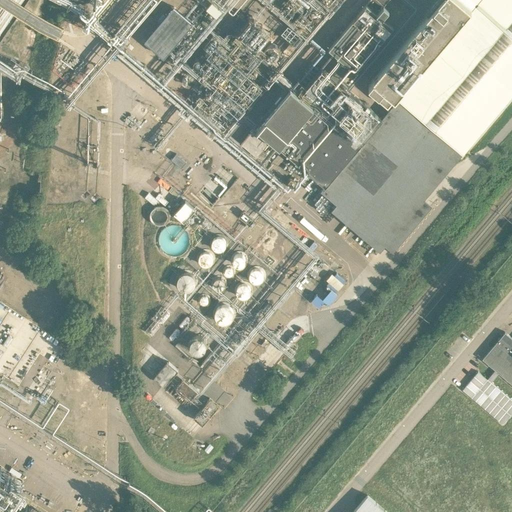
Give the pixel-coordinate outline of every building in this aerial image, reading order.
[(292,92),(356,147),(381,116),(340,81),(351,68),(356,72),(393,28),(382,19),(389,11),(384,7),(389,0),(369,0),(329,49),(342,60),(331,73),(317,61),(292,92)] [(502,107),(505,104),(511,95),(511,41),(472,8),(462,0),(440,0),(374,78),(397,97),(463,153),(502,107)] [(511,0),(462,0),(472,8),(511,41),(511,0)] [(197,26),(193,22),(179,39),(187,46),(204,26),(200,23),(197,26)] [(208,48),(214,53),(219,46),(214,42),(208,48)] [(272,43),(271,43),(270,43),(269,44),(268,44),(267,44),(265,45),(265,46),(264,47),(264,48),(263,49),(263,50),(263,52),(263,53),(264,54),(264,55),(265,56),(266,57),(267,57),(267,58),(268,58),(269,59),(270,59),(271,59),(273,59),(273,58),(274,58),(275,58),(276,57),(277,56),(277,55),(278,55),(278,54),(279,53),(279,52),(279,51),(279,50),(279,49),(278,49),(278,48),(278,47),(277,46),(276,45),(275,45),(275,44),(274,44),(273,44),(272,43)] [(356,147),(292,92),(288,89),(255,128),(285,152),(289,155),(325,185),(356,147)] [(386,243),(460,157),(463,153),(397,97),(381,116),(356,147),(325,185),(321,190),(386,243)] [(174,214),(184,223),(196,209),(186,200),(174,214)] [(154,223),(155,224),(156,225),(157,225),(159,225),(160,226),(161,226),(162,225),(163,225),(164,225),(165,224),(166,224),(167,223),(168,222),(168,221),(169,220),(169,219),(169,218),(170,217),(170,216),(170,215),(170,214),(169,213),(169,212),(169,211),(168,210),(168,209),(167,209),(166,208),(165,207),(164,207),(163,206),(162,206),(161,206),(160,206),(159,206),(158,206),(157,206),(156,207),(155,207),(154,208),(153,209),(152,209),(152,210),(151,211),(151,212),(150,213),(150,214),(150,215),(150,216),(150,217),(150,218),(150,219),(151,220),(151,221),(152,221),(153,223),(154,223)] [(189,243),(189,240),(189,237),(188,234),(186,231),(184,228),(181,226),(179,225),(175,224),(172,224),(167,225),(164,227),(161,229),(159,232),(158,235),(157,238),(157,241),(158,244),(159,247),(161,250),(163,252),(165,254),(167,255),(171,256),(174,256),(177,255),(180,254),(182,253),(185,251),(187,248),(188,246),(189,243)] [(224,244),(224,241),(224,238),(222,236),(220,235),(217,235),(215,235),(213,237),(211,239),(211,242),(212,244),(213,246),(216,248),(218,248),(220,247),(223,246),(224,244)] [(210,260),(210,258),(210,255),(208,253),(205,251),(203,251),(201,251),(199,253),(197,256),(197,258),(197,261),(199,263),(201,264),(204,264),(207,264),(208,262),(210,260)] [(244,261),(245,258),(244,256),(242,254),(240,252),(238,252),(235,252),(233,254),(232,256),(231,259),(232,262),(234,264),(235,265),(239,265),(241,264),(243,263),(244,261)] [(231,274),(231,272),(231,270),(230,268),(228,267),(226,267),(223,268),(222,269),(221,271),(221,272),(221,275),(223,276),(224,277),(227,277),(228,277),(230,276),(231,274)] [(262,275),(262,273),(261,271),(260,268),(257,267),(255,267),(253,267),(251,268),(249,271),(248,273),(249,275),(250,278),(252,279),(255,280),(258,279),(260,278),(261,276),(262,275)] [(193,283),(193,280),(193,278),(192,276),(191,274),(189,272),(188,271),(186,271),(183,270),(181,271),(179,271),(176,274),(174,277),(173,281),(174,284),(175,286),(177,288),(179,289),(181,290),(184,290),(186,290),(188,289),(190,287),(192,285),(193,283)] [(318,292),(312,299),(320,306),(326,299),(328,302),(348,280),(336,270),(327,280),(333,286),(323,297),(318,292)] [(219,287),(220,285),(219,284),(219,282),(217,281),(215,280),(213,280),(211,282),(210,283),(209,285),(210,287),(210,289),(212,290),(214,290),(217,290),(218,289),(219,287)] [(247,292),(247,290),(246,287),(245,285),(243,284),(240,283),(238,284),(235,286),(234,288),(234,290),(234,293),(236,295),(238,296),(241,297),(244,296),(245,295),(247,292)] [(206,301),(206,299),(206,298),(205,296),(204,294),(201,294),(199,294),(198,295),(196,297),(196,299),(196,301),(197,303),(199,304),(201,304),(203,304),(205,303),(206,301)] [(231,314),(231,312),(231,310),(230,308),(229,306),(227,305),(225,303),(224,303),(220,302),(216,303),(215,304),(213,306),(211,309),(211,313),(211,315),(212,317),(215,320),(216,321),(218,322),(221,322),(223,322),(225,321),(228,319),(230,316),(231,314)] [(198,332),(190,343),(200,351),(209,340),(198,332)] [(511,338),(505,332),(498,340),(482,359),(511,384),(511,338)] [(161,386),(177,370),(166,359),(150,376),(161,386)] [(503,423),(503,390),(491,381),(491,377),(487,377),(478,370),(463,389),(473,397),(473,400),(503,423)] [(205,422),(220,401),(211,395),(196,415),(205,422)] [(0,511),(40,511),(19,499),(30,479),(0,462),(0,511)] [(387,511),(367,495),(357,507),(353,511),(387,511)]
